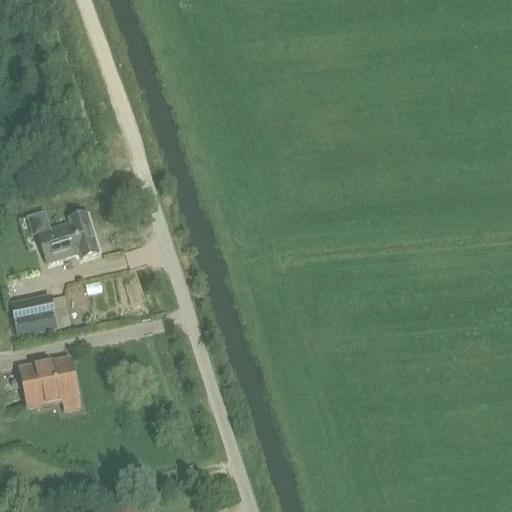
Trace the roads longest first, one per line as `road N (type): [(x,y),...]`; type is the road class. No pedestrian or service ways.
road 1 (unclassified): [(248,511),(145,190)]
road 2 (track): [(145,190),(79,0)]
